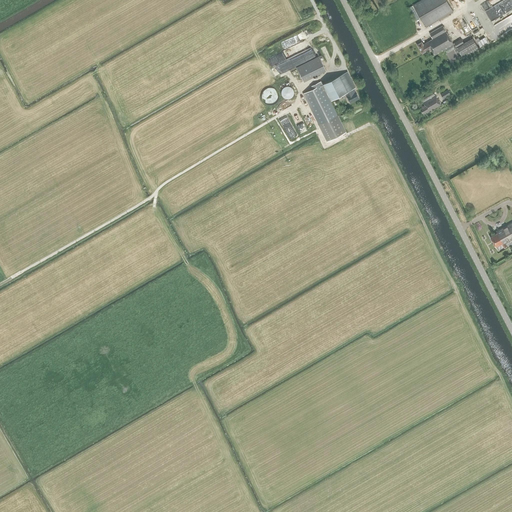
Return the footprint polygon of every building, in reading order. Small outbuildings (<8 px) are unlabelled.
[(446,0),(421,0),(413,5),(426,28),(453,12),(446,0)] [(434,55),(453,44),(443,26),(430,34),(433,39),(423,45),(422,42),(417,45),(422,53),(426,51),(426,50),(430,48),(434,55),(434,54),(434,55)] [(476,34),(482,44),(491,39),(485,29),(476,34)] [(492,32),(494,39),(502,37),(501,31),(492,32)] [(479,49),(472,38),(456,47),(463,58),(479,49)] [(464,43),(461,39),(454,43),(456,47),(464,43)] [(287,50),(289,58),(296,56),(294,48),(287,50)] [(318,56),(296,67),(303,81),(325,70),(318,56)] [(342,94),(345,93),(349,102),(358,98),(355,91),(354,88),(355,88),(347,72),(322,84),(321,81),(311,86),(312,89),(303,94),(319,125),(318,126),(326,142),(346,132),(338,116),(337,116),(330,100),(342,94)] [(281,90),(281,92),(281,95),(282,96),(284,98),(286,99),(288,99),(290,98),(292,96),(293,95),(293,92),(293,90),(292,88),(290,87),(288,86),(286,86),(284,87),(282,88),(281,90)] [(280,100),(275,87),(263,91),(268,104),(280,100)] [(447,90),(441,94),(443,99),(450,95),(447,90)] [(425,106),(420,109),(423,114),(426,112),(427,112),(440,105),(433,92),(421,99),(425,106)] [(298,111),(292,114),(297,123),(302,121),(298,115),(300,114),(298,111)] [(496,248),(502,244),(504,248),(507,246),(506,244),(511,240),(511,222),(496,232),(497,234),(490,237),(496,248)]
